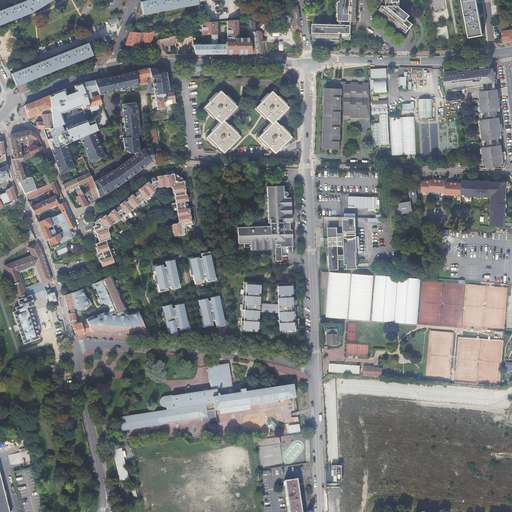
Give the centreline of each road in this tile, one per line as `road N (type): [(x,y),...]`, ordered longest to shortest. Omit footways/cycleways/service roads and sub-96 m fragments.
road 1 (residential): [(6,110),(41,137),(80,222),(156,167),(306,166)]
road 2 (secondary): [(308,62),(135,63),(10,103)]
road 3 (residential): [(0,118),(77,347)]
road 4 (unclassified): [(77,347),(234,352),(315,370)]
road 5 (residential): [(315,370),(306,166)]
road 6 (unknown): [(511,388),(492,397),(338,387)]
road 7 (residential): [(319,511),(315,370)]
road 8 (unclassified): [(102,482),(77,347)]
